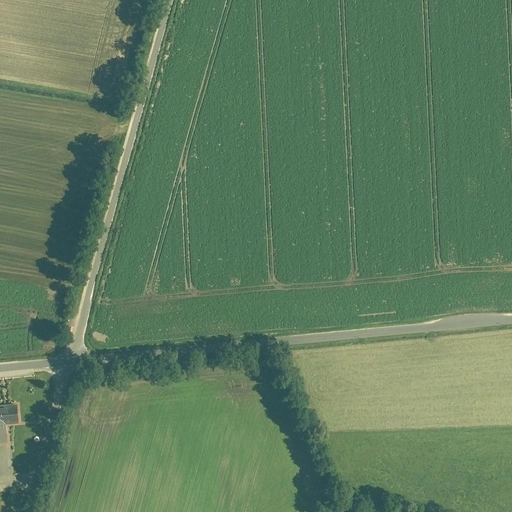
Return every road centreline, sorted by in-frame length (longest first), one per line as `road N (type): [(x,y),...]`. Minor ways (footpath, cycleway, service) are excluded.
road 1 (unclassified): [(68,361),(511,320)]
road 2 (residential): [(169,0),(68,361)]
road 3 (residential): [(68,361),(27,511)]
